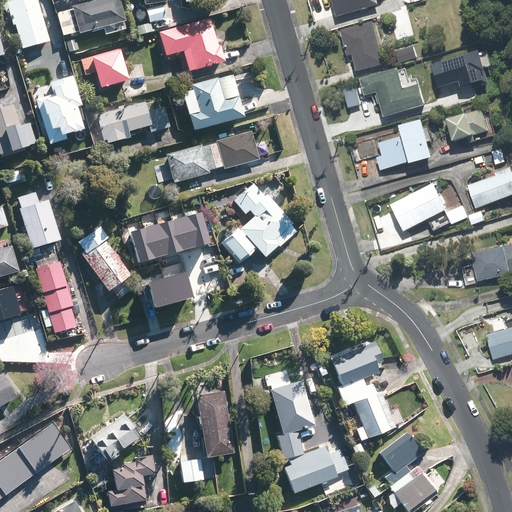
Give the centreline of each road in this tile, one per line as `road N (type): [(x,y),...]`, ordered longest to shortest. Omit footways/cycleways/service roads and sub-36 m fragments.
road 1 (residential): [(272,0),(357,278)]
road 2 (residential): [(504,511),(486,455),(426,340),(392,301),(357,278)]
road 3 (residential): [(94,363),(325,299),(357,278)]
